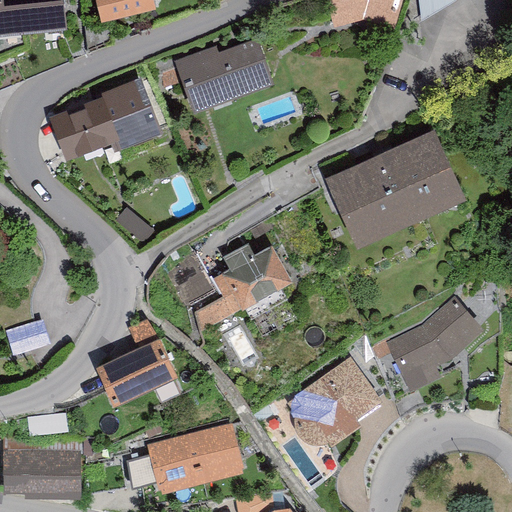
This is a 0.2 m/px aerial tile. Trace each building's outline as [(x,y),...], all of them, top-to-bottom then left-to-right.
[(0,0),(0,39),(65,34),(61,0),(0,0)] [(93,0),(99,26),(155,14),(151,0),(93,0)] [(396,0),(336,0),(327,3),(335,29),(365,22),(394,31),(404,3),(396,0)] [(417,0),(421,23),(460,0),(417,0)] [(215,50),(174,65),(194,118),(273,89),(256,42),(217,56),(215,50)] [(117,144),(110,147),(113,156),(161,137),(139,81),(99,97),(100,100),(117,144)] [(100,100),(49,120),(66,164),(110,147),(117,144),(100,100)] [(465,207),(433,137),(325,184),(357,253),(465,207)] [(156,237),(127,209),(115,221),(144,249),(156,237)] [(223,299),(232,315),(239,312),(241,315),(293,288),(272,248),(257,256),(250,244),(222,259),(229,271),(213,280),(223,299)] [(184,308),(215,292),(193,253),(166,273),(184,308)] [(232,315),(223,299),(196,313),(205,330),(232,315)] [(385,343),(410,396),(441,381),(435,371),(451,363),(483,335),(454,300),(420,328),(385,343)] [(14,357),(50,345),(42,320),(6,331),(14,357)] [(159,343),(146,323),(128,330),(138,352),(159,343)] [(138,352),(95,372),(114,412),(116,411),(118,415),(176,389),(175,385),(177,384),(159,343),(138,352)] [(324,448),(327,447),(329,450),(360,430),(356,424),(381,405),(349,359),(286,405),(293,413),(290,414),(293,419),(294,423),(294,427),(294,432),(296,436),(299,439),(303,443),(306,445),(310,446),(314,448),(318,448),(322,448),(324,448)] [(231,426),(189,437),(202,487),(242,477),(231,426)] [(159,498),(202,487),(189,437),(147,447),(150,457),(156,486),(159,498)] [(79,451),(3,451),(3,498),(26,498),(26,502),(79,502),(79,451)] [(156,486),(150,457),(128,463),(133,493),(156,486)] [(237,511),(272,511),(271,491),(239,496),(235,498),(237,511)]
